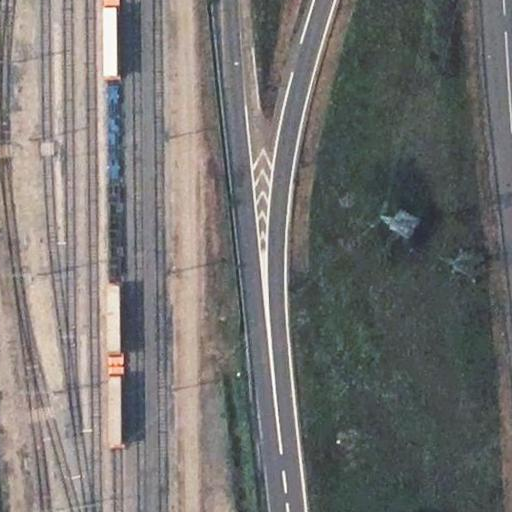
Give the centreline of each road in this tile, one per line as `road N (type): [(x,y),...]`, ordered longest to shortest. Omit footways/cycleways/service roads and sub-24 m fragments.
road 1 (trunk): [(324,0),(278,210),(275,405)]
road 2 (trunk): [(226,0),(275,405)]
